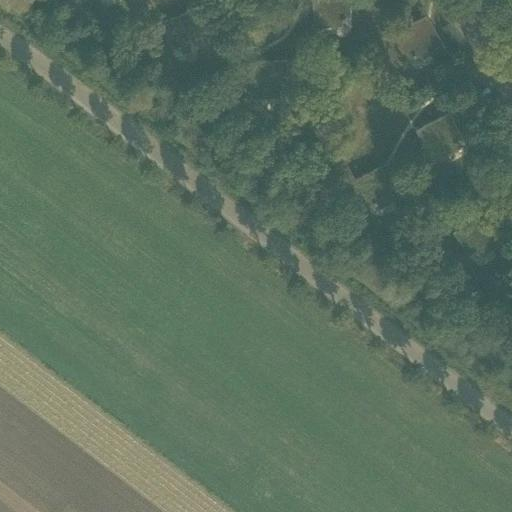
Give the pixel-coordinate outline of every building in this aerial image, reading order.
[(312,0),(314,28),(329,28),(329,22),(346,22),(345,5),(351,5),(350,0),(312,0)] [(190,12),(162,23),(167,37),(172,35),(178,51),(194,45),(196,50),(210,44),(200,17),(195,18),(191,17),(190,12)] [(420,19),(394,33),(402,47),(406,44),(414,59),(429,51),(431,56),(445,49),(431,22),(427,25),(423,23),(420,19)] [(255,70),(250,70),(251,100),(267,99),(267,94),(283,93),(283,76),(288,76),(287,61),(258,62),(258,67),(255,70)] [(449,113),(423,127),(425,131),(424,135),(420,137),(433,163),(447,156),(444,152),(459,144),(452,129),(456,127),(449,113)] [(382,167),(355,180),(362,194),(367,191),(375,206),(389,199),(392,203),(406,196),(392,170),(388,172),(384,171),(382,167)] [(477,216),(453,233),(462,245),(466,242),(476,256),(489,246),(492,251),(505,242),(488,217),(484,220),(480,220),(477,216)]
